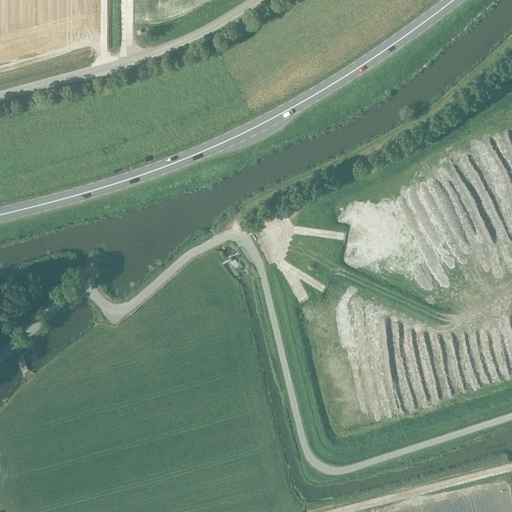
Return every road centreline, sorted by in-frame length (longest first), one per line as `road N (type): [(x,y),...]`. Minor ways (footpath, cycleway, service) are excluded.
road 1 (primary): [(0,213),(214,146),(324,88),(453,0)]
road 2 (track): [(511,45),(421,120),(242,212),(225,238)]
road 3 (unclassified): [(0,105),(192,48),(272,0)]
road 4 (track): [(511,467),(340,511)]
road 5 (unclassified): [(0,358),(93,271)]
